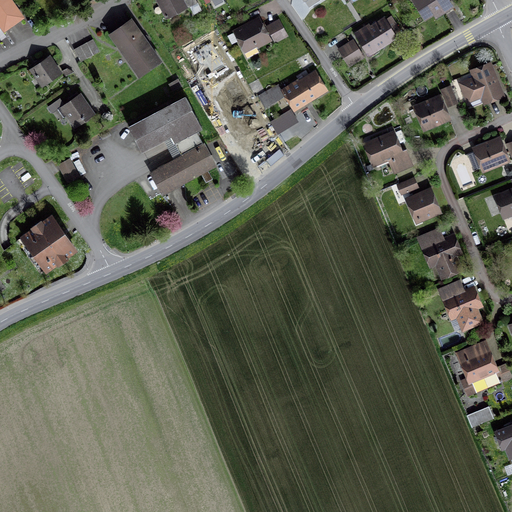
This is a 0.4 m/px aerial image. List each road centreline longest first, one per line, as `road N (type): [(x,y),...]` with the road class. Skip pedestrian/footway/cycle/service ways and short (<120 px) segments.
road 1 (tertiary): [(356,109),(251,196),(111,272)]
road 2 (tertiary): [(497,19),(356,109)]
road 3 (residential): [(18,137),(111,272)]
road 4 (residential): [(0,64),(124,0)]
road 5 (residential): [(279,0),(356,109)]
road 6 (tertiary): [(111,272),(0,322)]
